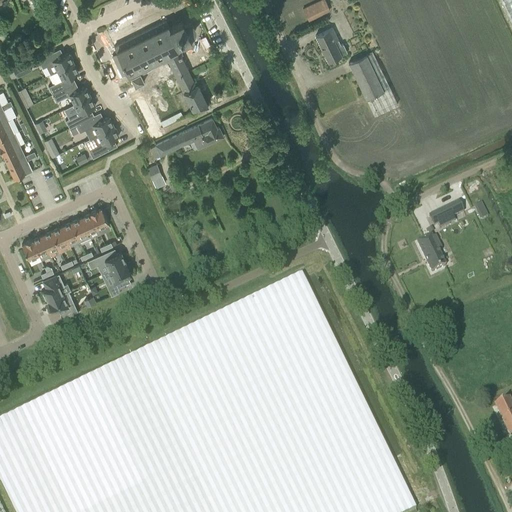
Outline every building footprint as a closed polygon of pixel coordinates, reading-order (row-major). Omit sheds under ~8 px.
[(321,0),(303,9),(308,20),(330,10),(324,0),(321,0)] [(511,0),(501,0),(511,22),(511,0)] [(113,54),(112,54),(115,61),(120,59),(124,66),(119,68),(122,75),(123,74),(127,72),(130,78),(131,78),(132,81),(135,86),(144,82),(141,75),(147,71),(146,70),(162,62),(162,64),(168,60),(193,112),(196,110),(197,112),(202,109),(201,108),(208,105),(198,84),(195,85),(180,54),(182,53),(178,45),(191,39),(190,37),(192,36),(194,34),(195,31),(195,29),(194,26),(192,24),(190,23),(188,22),(185,22),(183,23),(182,21),(169,28),(166,20),(114,46),(117,53),(113,55),(113,54)] [(315,36),(328,61),(347,51),(343,43),(340,44),(332,27),(315,36)] [(46,66),(50,74),(57,71),(73,63),(72,61),(73,59),(71,55),(69,54),(68,53),(63,55),(61,54),(59,49),(60,49),(60,48),(38,59),(43,68),(46,66)] [(366,99),(374,115),(397,104),(372,51),(349,63),(366,99)] [(26,58),(12,66),(13,69),(14,69),(14,70),(17,76),(31,69),(26,58)] [(48,86),(52,94),(76,83),(75,82),(73,83),(71,77),(72,75),(78,72),(73,63),(57,71),(60,76),(59,81),(48,86)] [(71,98),(74,104),(90,96),(85,86),(79,89),(77,88),(76,88),(74,84),(76,83),(52,94),(56,102),(66,96),(71,98)] [(17,91),(25,107),(27,106),(33,103),(25,87),(17,91)] [(65,120),(69,127),(100,112),(91,116),(88,110),(90,108),(95,106),(90,96),(74,104),(77,110),(76,115),(65,120)] [(0,123),(8,120),(3,110),(2,107),(0,108),(0,123)] [(85,130),(89,138),(97,134),(114,126),(109,116),(104,119),(102,119),(99,113),(100,112),(69,127),(69,128),(76,125),(80,132),(85,130)] [(169,117),(160,121),(163,126),(171,122),(169,117)] [(155,145),(160,155),(193,139),(197,148),(205,145),(223,136),(219,127),(217,128),(212,118),(155,145)] [(0,139),(14,132),(8,120),(0,123),(0,139)] [(35,124),(40,133),(47,129),(42,120),(35,124)] [(93,147),(89,150),(93,158),(117,145),(115,146),(113,141),(113,139),(119,136),(118,134),(118,133),(116,128),(115,128),(114,126),(97,134),(101,143),(93,147)] [(76,127),(70,129),(72,135),(78,132),(76,127)] [(2,154),(20,145),(14,132),(0,139),(0,150),(2,154)] [(51,137),(44,141),(47,147),(54,143),(51,137)] [(26,158),(25,155),(20,145),(2,154),(8,166),(26,158)] [(77,158),(80,164),(87,160),(84,154),(77,158)] [(14,179),(32,171),(27,160),(26,158),(8,166),(14,179)] [(458,202),(440,211),(443,217),(451,214),(452,217),(463,212),(458,202)] [(472,205),(477,219),(485,216),(480,202),(472,205)] [(90,213),(97,228),(108,223),(101,208),(97,210),(97,209),(90,212),(90,213)] [(81,217),(88,233),(97,228),(90,213),(81,217)] [(81,217),(71,222),(78,237),(80,242),(90,238),(88,233),(81,217)] [(61,226),(68,241),(78,237),(71,222),(61,226)] [(61,226),(52,231),(59,246),(68,241),(61,226)] [(42,235),(49,250),(59,246),(52,231),(42,235)] [(42,235),(32,239),(39,255),(41,260),(51,255),(48,251),(49,250),(42,235)] [(432,236),(418,242),(432,273),(446,267),(438,251),(442,250),(436,237),(433,239),(432,236)] [(26,242),(22,244),(29,259),(39,255),(32,239),(25,242),(26,242)] [(103,263),(98,265),(102,273),(108,270),(109,270),(125,263),(121,252),(104,259),(102,261),(103,263)] [(99,255),(87,261),(91,268),(98,265),(103,263),(102,261),(99,255)] [(109,270),(108,270),(114,283),(131,275),(126,263),(125,263),(109,270)] [(64,286),(59,273),(43,281),(47,289),(43,291),(44,293),(43,294),(45,299),(47,299),(47,300),(62,293),(60,288),(64,286)] [(0,420),(0,479),(15,511),(407,511),(415,509),(301,274),(0,420)] [(125,289),(122,283),(110,289),(113,295),(125,289)] [(95,286),(90,288),(92,295),(98,293),(95,286)] [(62,293),(47,300),(53,313),(64,308),(67,316),(77,311),(74,303),(68,305),(62,293)] [(91,297),(85,300),(88,306),(94,303),(91,297)] [(495,406),(510,436),(511,434),(511,402),(510,398),(495,406)]
